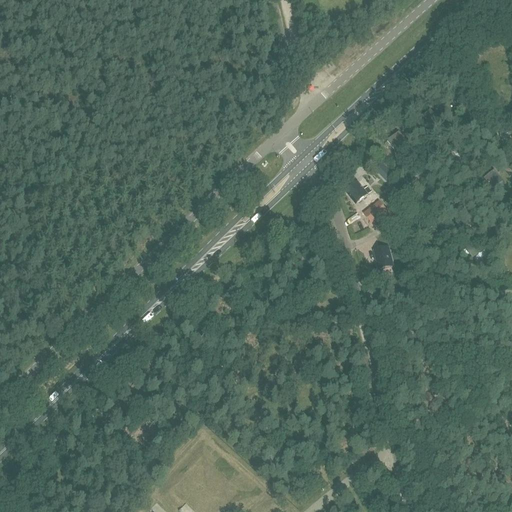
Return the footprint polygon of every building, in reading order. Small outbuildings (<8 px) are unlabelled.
[(429,131),(439,123),(431,112),(421,120),(429,131)] [(396,153),(406,144),(398,134),(388,142),(396,153)] [(460,167),(466,154),(455,149),(449,161),(460,167)] [(369,168),(375,163),(369,157),(363,162),(369,168)] [(379,161),(373,168),(388,184),(394,177),(379,161)] [(493,191),(503,182),(494,172),(484,180),(493,191)] [(368,196),(372,193),(368,188),(364,191),(358,184),(348,191),(347,193),(356,205),(368,196)] [(379,203),(364,215),(372,224),(387,212),(379,203)] [(437,243),(448,234),(440,224),(429,233),(437,243)] [(473,260),(484,251),(476,241),(465,249),(473,260)] [(388,248),(375,252),(379,271),(393,267),(388,248)] [(41,366),(28,380),(34,386),(48,373),(41,366)] [(353,482),(348,486),(356,493),(360,490),(353,482)] [(337,493),(331,497),(335,503),(341,499),(337,493)]
